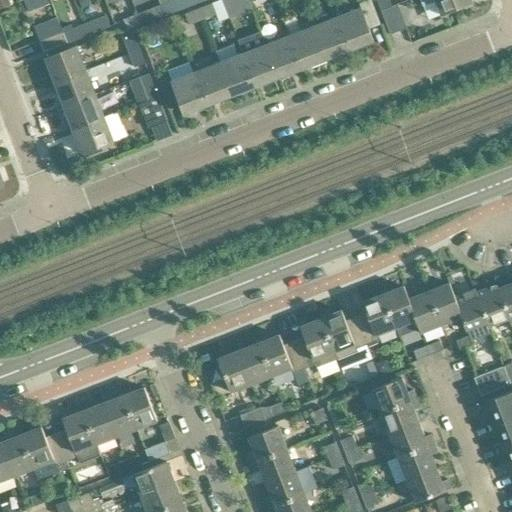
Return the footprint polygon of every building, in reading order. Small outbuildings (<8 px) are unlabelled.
[(172,0),(161,5),(165,16),(188,7),(185,0),(172,0)] [(250,1),(249,0),(223,0),(227,10),(250,1)] [(361,8),(337,18),(349,50),(373,41),(369,29),(381,25),(371,0),(368,0),(360,4),(361,8)] [(377,0),(381,10),(391,7),(388,0),(377,0)] [(472,3),(471,0),(420,0),(423,6),(436,1),(441,15),(472,3)] [(212,3),(199,9),(203,19),(216,14),(212,3)] [(136,14),(141,25),(165,16),(160,5),(136,14)] [(401,30),(391,7),(381,10),(390,34),(401,30)] [(203,19),(199,9),(185,14),(189,25),(203,19)] [(123,19),(127,30),(141,25),(136,14),(123,19)] [(110,15),(87,24),(91,34),(114,25),(110,15)] [(349,50),(337,18),(313,27),(326,59),(349,50)] [(91,34),(87,24),(73,29),(77,39),(91,34)] [(326,59),(313,27),(290,36),(302,68),(326,59)] [(39,41),(44,52),(67,42),(65,38),(63,31),(39,41)] [(124,40),(129,54),(140,50),(135,36),(124,40)] [(302,68),(290,36),(266,45),(279,77),(302,68)] [(279,77),(266,45),(243,54),(255,86),(279,77)] [(86,70),(77,46),(46,58),(55,82),(86,70)] [(145,63),(140,50),(129,54),(135,67),(145,63)] [(255,86),(243,54),(219,63),(232,96),(255,86)] [(232,96),(219,63),(196,72),(208,105),(232,96)] [(95,94),(86,70),(55,82),(64,106),(95,94)] [(208,105),(196,72),(172,81),(170,77),(158,81),(168,107),(180,102),(184,114),(208,105)] [(140,103),(158,96),(153,83),(135,90),(140,103)] [(104,117),(95,94),(64,106),(73,129),(104,117)] [(158,96),(140,103),(150,128),(167,121),(158,96)] [(113,141),(104,117),(73,129),(82,153),(85,152),(86,156),(102,150),(100,146),(113,141)] [(462,317),(454,296),(455,296),(449,283),(428,291),(442,325),(461,317),(462,317)] [(511,283),(498,289),(511,322),(511,325),(511,283)] [(511,322),(498,289),(497,284),(476,292),(475,293),(487,322),(490,330),(511,322)] [(416,319),(408,299),(409,299),(404,286),(383,294),(396,328),(399,336),(419,328),(416,320),(416,319)] [(475,293),(476,292),(475,288),(455,296),(454,296),(462,317),(461,317),(468,336),(469,335),(472,343),(492,336),(490,330),(487,322),(475,293)] [(428,291),(409,299),(408,299),(416,319),(416,320),(419,328),(421,333),(442,325),(428,291)] [(396,328),(383,294),(362,302),(366,312),(355,317),(366,345),(378,340),(376,335),(396,328)] [(366,345),(355,317),(346,321),(341,310),(320,319),(336,359),(356,351),(355,349),(366,345)] [(336,359),(320,319),(300,326),(304,337),(294,341),(305,368),(316,364),(317,367),(336,359)] [(305,368),(294,341),(283,345),(279,335),(258,343),(271,376),(292,368),(294,373),(305,368)] [(456,340),(460,350),(473,345),(472,343),(469,335),(468,336),(456,340)] [(440,341),(426,346),(430,355),(443,350),(440,341)] [(271,376),(258,343),(238,351),(251,384),(271,376)] [(430,355),(426,346),(413,351),(417,360),(430,355)] [(251,384),(238,351),(218,359),(231,392),(251,384)] [(511,384),(504,366),(475,377),(482,396),(511,384)] [(372,389),(381,413),(417,398),(413,389),(407,392),(401,378),(372,389)] [(144,387),(123,395),(136,429),(157,421),(144,387)] [(493,422),(511,414),(511,391),(485,402),(489,412),(494,410),(498,419),(492,422),(493,422)] [(136,429),(123,395),(103,403),(116,437),(136,429)] [(420,407),(417,398),(381,413),(389,435),(419,424),(414,410),(420,407)] [(328,407),(332,418),(343,413),(339,402),(328,407)] [(116,437),(103,403),(82,411),(96,444),(116,437)] [(261,407),(260,407),(265,419),(285,411),(282,403),(270,408),(261,407)] [(265,419),(260,407),(240,415),(245,427),(265,419)] [(310,414),(315,425),(327,420),(322,409),(310,414)] [(96,444),(82,411),(62,419),(66,429),(55,433),(66,461),(67,461),(78,457),(81,463),(100,456),(96,444)] [(511,414),(493,422),(496,432),(502,430),(506,440),(500,442),(511,437),(511,414)] [(424,436),(419,424),(389,435),(398,457),(434,443),(430,434),(424,436)] [(247,454),(251,463),(286,449),(277,426),(248,437),(254,451),(247,454)] [(66,461),(55,433),(46,437),(42,427),(21,435),(34,468),(38,479),(57,472),(58,473),(70,469),(67,461),(66,461)] [(34,468),(21,435),(0,442),(0,444),(12,476),(34,468)] [(341,441),(345,452),(357,448),(352,436),(341,441)] [(511,455),(511,437),(500,442),(504,452),(510,450),(511,455)] [(145,450),(149,462),(170,454),(166,442),(145,450)] [(323,448),(328,459),(340,454),(335,443),(323,448)] [(437,452),(434,443),(398,457),(407,480),(437,469),(431,455),(437,452)] [(0,481),(12,476),(0,444),(0,481)] [(361,459),(357,448),(345,452),(350,463),(361,459)] [(295,471),(286,449),(251,463),(255,472),(261,469),(266,483),(295,471)] [(344,465),(340,454),(328,459),(332,470),(344,465)] [(138,455),(125,460),(128,470),(142,465),(138,455)] [(128,470),(125,460),(112,465),(115,475),(128,470)] [(133,474),(141,496),(175,483),(166,461),(133,474)] [(441,481),(437,469),(407,480),(415,502),(452,488),(448,479),(441,481)] [(304,494),(295,471),(266,483),(271,496),(265,498),(269,508),(304,494)] [(358,485),(362,497),(374,492),(370,481),(358,485)] [(159,511),(183,503),(175,483),(141,496),(147,511),(159,511)] [(341,492),(345,503),(357,499),(353,487),(341,492)] [(71,509),(72,511),(98,511),(104,510),(101,503),(99,498),(94,500),(90,491),(68,500),(71,509)] [(30,497),(33,506),(47,501),(43,492),(30,497)] [(378,503),(374,492),(362,497),(367,508),(378,503)] [(311,511),(304,494),(269,508),(270,511),(311,511)] [(440,511),(441,511),(452,508),(447,497),(436,501),(440,511)] [(113,499),(101,503),(104,510),(115,506),(113,499)] [(355,511),(361,510),(357,499),(345,503),(349,511),(355,511)] [(68,511),(71,511),(67,500),(56,505),(58,511),(68,511)] [(186,511),(183,503),(159,511),(186,511)]
